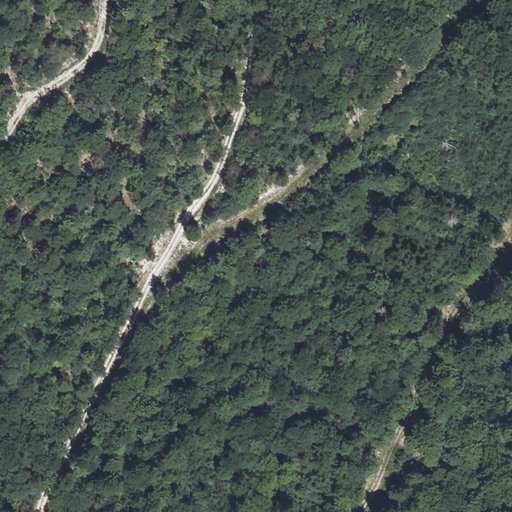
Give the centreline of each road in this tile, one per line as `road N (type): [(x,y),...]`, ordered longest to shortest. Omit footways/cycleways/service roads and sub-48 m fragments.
road 1 (track): [(269,0),(220,168),(115,350),(43,511)]
road 2 (track): [(359,511),(373,497),(427,364),(511,234)]
road 3 (track): [(0,145),(38,96),(94,52),(110,0)]
